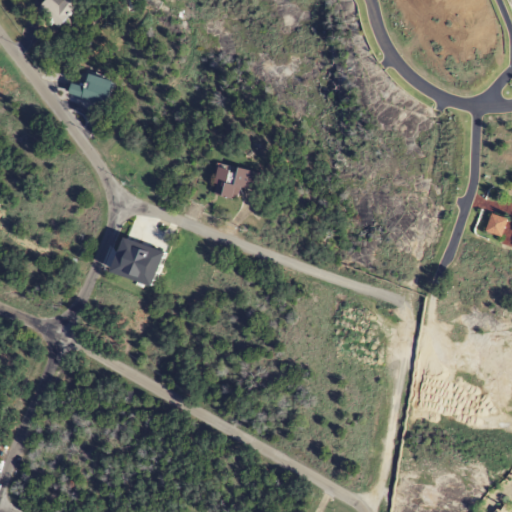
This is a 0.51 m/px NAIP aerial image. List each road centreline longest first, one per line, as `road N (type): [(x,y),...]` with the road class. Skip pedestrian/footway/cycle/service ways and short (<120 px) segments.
road 1 (residential): [(0,484),(118,202),(0,34)]
road 2 (residential): [(0,309),(122,368),(364,511)]
road 3 (residential): [(407,307),(118,202)]
road 4 (residential): [(511,70),(473,106),(472,174),(442,263)]
road 5 (residential): [(363,509),(380,482),(407,307)]
road 6 (residential): [(511,104),(473,106),(420,86),(385,47),(371,0)]
